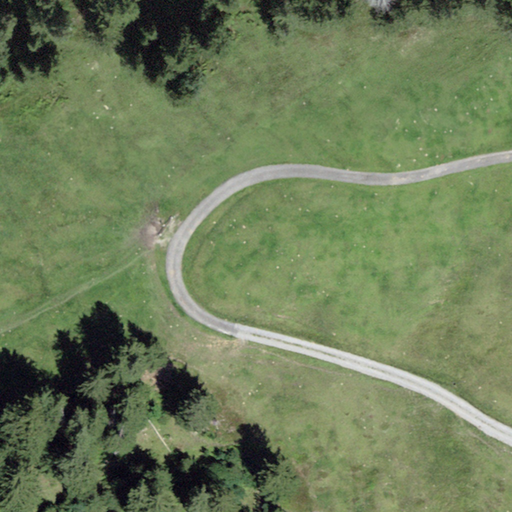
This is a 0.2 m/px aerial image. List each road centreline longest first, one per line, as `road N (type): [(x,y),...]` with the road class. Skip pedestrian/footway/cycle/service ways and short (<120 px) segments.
road 1 (track): [(511,438),(408,381),(241,335),(195,314),(176,281),(183,238)]
road 2 (track): [(183,238),(225,191),(274,172),(388,183),(511,158)]
